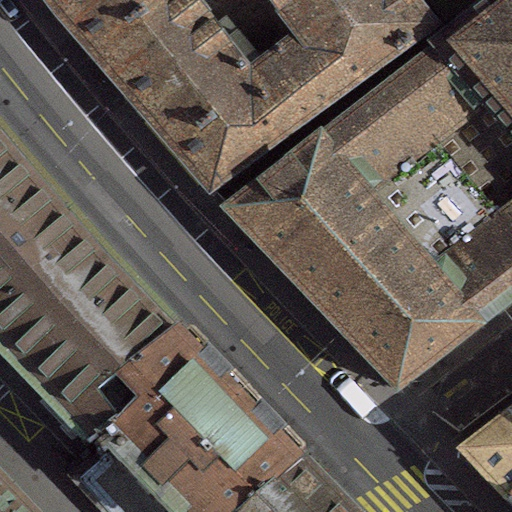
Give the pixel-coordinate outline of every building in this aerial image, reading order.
[(42,0),(89,56),(166,0),(42,0)] [(198,0),(166,0),(89,56),(213,198),(442,22),(422,0),(268,0),(295,32),(264,57),(226,14),(217,21),(198,0)] [(511,0),(505,0),(230,207),(407,384),(511,301),(511,0)] [(54,193),(0,127),(0,351),(97,449),(110,438),(119,430),(99,403),(175,330),(54,193)] [(178,333),(175,330),(99,403),(119,430),(110,438),(125,455),(87,486),(109,511),(253,511),(313,466),(178,333)] [(511,440),(483,465),(511,462),(511,440)] [(511,462),(483,465),(511,494),(511,462)] [(355,511),(343,498),(313,466),(253,511),(355,511)] [(26,511),(0,484),(0,511),(26,511)]
